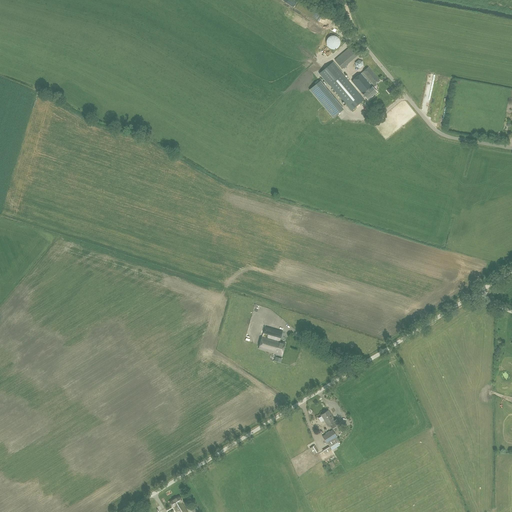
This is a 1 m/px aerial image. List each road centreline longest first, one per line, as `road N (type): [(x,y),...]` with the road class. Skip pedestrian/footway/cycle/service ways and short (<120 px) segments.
road 1 (unclassified): [(119,511),(511,270)]
road 2 (unclassified): [(511,148),(436,131),(355,33)]
